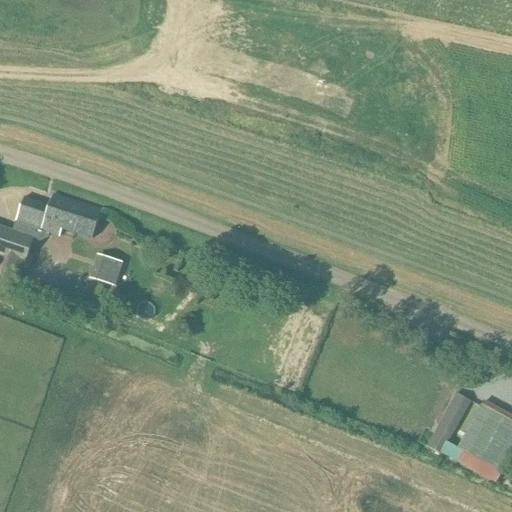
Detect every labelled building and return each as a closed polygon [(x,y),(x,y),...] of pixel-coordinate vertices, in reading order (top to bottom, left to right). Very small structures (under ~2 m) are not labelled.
[(15,222),(12,233),(33,240),(33,242),(37,244),(48,238),(49,234),(59,237),(62,230),(92,240),(101,211),(53,195),(49,207),(23,198),(15,222)] [(12,233),(0,228),(0,254),(8,257),(0,278),(0,280),(17,286),(25,263),(26,263),(33,242),(33,240),(12,233)] [(97,255),(89,279),(116,288),(124,263),(97,255)] [(432,367),(462,383),(468,370),(438,354),(432,367)] [(469,400),(456,394),(427,448),(440,455),(469,400)] [(511,417),(485,403),(458,449),(501,473),(503,475),(511,458),(511,417)] [(452,459),(476,473),(495,483),(497,481),(501,473),(458,449),(452,459)]
